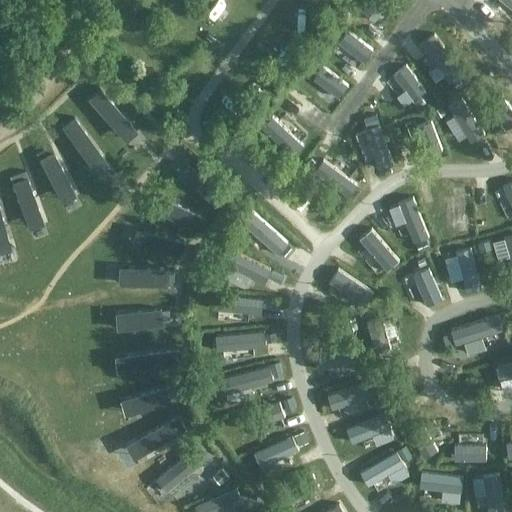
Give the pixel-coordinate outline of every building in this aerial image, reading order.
[(373,0),(359,14),(371,26),(396,0),(373,0)] [(511,0),(498,0),(511,13),(511,0)] [(375,51),(346,26),(335,38),(364,63),(375,51)] [(458,63),(437,31),(423,40),(445,72),(458,63)] [(313,57),(308,63),(316,69),(321,63),(313,57)] [(352,88),(322,63),(312,75),(341,100),(352,88)] [(426,90),(407,65),(394,74),(412,100),(426,90)] [(461,73),(452,80),(456,86),(466,79),(461,73)] [(101,87),(89,98),(128,139),(140,127),(101,87)] [(488,103),(510,134),(511,132),(511,108),(501,94),(488,103)] [(420,95),(413,100),(418,107),(425,102),(420,95)] [(479,129),(459,96),(445,105),(465,137),(479,129)] [(439,104),(432,109),(437,116),(444,112),(439,104)] [(375,112),(364,116),(367,124),(378,120),(375,112)] [(96,172),(110,162),(77,115),(64,125),(96,172)] [(301,141),(272,117),(262,129),(291,154),(301,141)] [(444,156),(431,120),(415,126),(429,162),(444,156)] [(392,160),(379,124),(363,130),(377,166),(392,160)] [(49,144),(35,152),(38,157),(52,150),(49,144)] [(310,157),(305,164),(311,168),(316,161),(310,157)] [(191,160),(181,173),(221,203),(231,190),(191,160)] [(351,185),(322,160),(312,172),(341,197),(351,185)] [(24,170),(9,176),(11,181),(26,175),(24,170)] [(14,181),(29,227),(47,221),(31,175),(14,181)] [(511,176),(503,180),(511,201),(511,176)] [(165,194),(158,208),(200,229),(207,215),(165,194)] [(0,250),(15,246),(0,197),(0,250)] [(426,232),(411,197),(396,203),(410,238),(426,232)] [(284,235),(254,211),(244,224),(274,248),(284,235)] [(139,226),(135,242),(182,255),(186,239),(139,226)] [(397,261),(373,231),(360,241),(383,271),(397,261)] [(427,237),(416,241),(419,248),(429,244),(427,237)] [(489,238),(477,242),(479,251),(492,247),(489,238)] [(481,285),(472,248),(456,252),(465,289),(481,285)] [(267,264),(232,249),(225,264),(260,279),(267,264)] [(423,255),(417,258),(420,265),(426,262),(423,255)] [(271,268),(267,276),(279,282),(283,274),(271,268)] [(441,303),(427,268),(412,274),(426,309),(441,303)] [(372,292),(340,272),(331,286),(364,306),(372,292)] [(259,297),(221,292),(219,309),(257,314),(259,297)] [(262,297),(262,305),(271,306),(272,297),(262,297)] [(366,319),(376,356),(392,351),(382,315),(366,319)] [(354,316),(345,319),(348,328),(357,326),(354,316)] [(458,343),(494,332),(490,316),(453,327),(458,343)] [(451,330),(442,333),(445,345),(455,341),(451,330)] [(274,331),(266,332),(267,341),(275,340),(274,331)] [(262,332),(224,334),(225,350),(263,349),(262,332)] [(355,345),(318,352),(321,369),(358,361),(355,345)] [(180,346),(174,347),(175,362),(182,362),(180,346)] [(278,360),(269,362),(273,375),(282,373),(278,360)] [(388,360),(378,362),(380,372),(390,370),(388,360)] [(511,360),(496,364),(499,380),(511,377),(511,360)] [(265,367),(228,376),(232,392),(269,383),(265,367)] [(363,380),(326,389),(329,405),(367,396),(363,380)] [(127,413),(182,401),(178,383),(124,395),(127,413)] [(291,395),(282,398),(286,411),(295,408),(291,395)] [(386,395),(373,399),(376,408),(388,404),(386,395)] [(279,403),(242,413),(247,429),(284,419),(279,403)] [(164,441),(189,427),(181,413),(128,441),(140,463),(168,449),(164,441)] [(384,415),(348,428),(354,443),(390,430),(384,415)] [(405,430),(425,463),(439,454),(419,422),(405,430)] [(303,430),(293,434),(298,445),(307,441),(303,430)] [(289,436),(254,453),(261,468),(296,451),(289,436)] [(505,460),(511,459),(511,442),(502,444),(505,460)] [(405,444),(397,448),(404,460),(411,456),(405,444)] [(450,463),(488,463),(488,446),(450,446),(450,463)] [(193,450),(158,477),(167,489),(203,462),(193,450)] [(394,453),(360,470),(368,485),(402,467),(394,453)] [(229,475),(222,466),(213,474),(219,483),(229,475)] [(311,471),(277,488),(284,503),(319,486),(311,471)] [(422,489),(460,492),(461,476),(448,475),(445,474),(423,473),(422,489)] [(505,511),(498,476),(482,479),(488,511),(505,511)] [(201,511),(217,511),(245,499),(239,485),(198,504),(201,511)] [(341,511),(337,502),(316,511),(341,511)]
